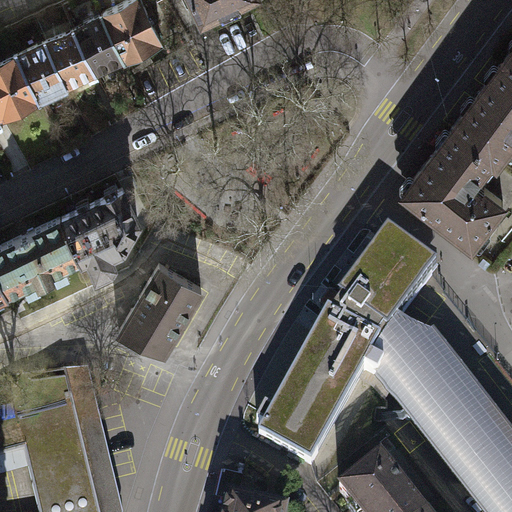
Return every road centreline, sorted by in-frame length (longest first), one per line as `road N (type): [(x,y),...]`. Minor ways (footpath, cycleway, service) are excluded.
road 1 (secondary): [(171,511),(198,423),(251,318),(412,96)]
road 2 (residential): [(0,194),(237,69),(310,42),(349,47),(412,96)]
road 3 (secondary): [(412,96),(487,0)]
